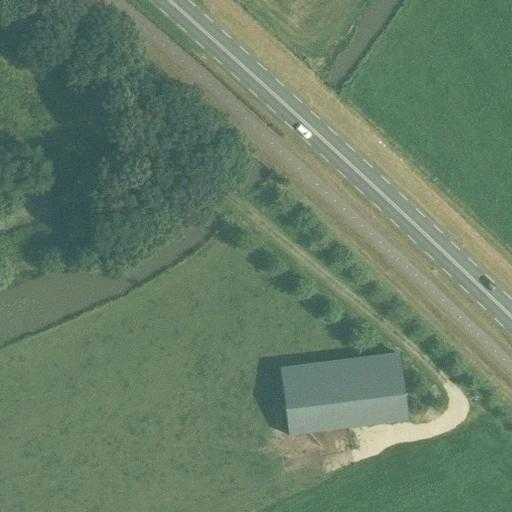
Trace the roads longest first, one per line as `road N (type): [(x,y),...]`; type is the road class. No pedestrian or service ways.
road 1 (track): [(0,52),(110,136),(185,158),(395,335),(466,406),(441,432),(358,439)]
road 2 (primary): [(511,320),(368,178),(166,0)]
